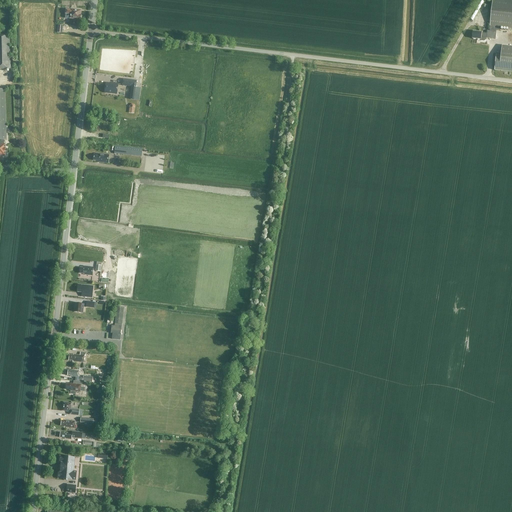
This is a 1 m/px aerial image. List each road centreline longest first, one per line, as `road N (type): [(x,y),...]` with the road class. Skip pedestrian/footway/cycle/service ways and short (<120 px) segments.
road 1 (unclassified): [(511,82),(90,31)]
road 2 (tertiary): [(31,511),(73,171)]
road 3 (tertiary): [(73,171),(90,31)]
